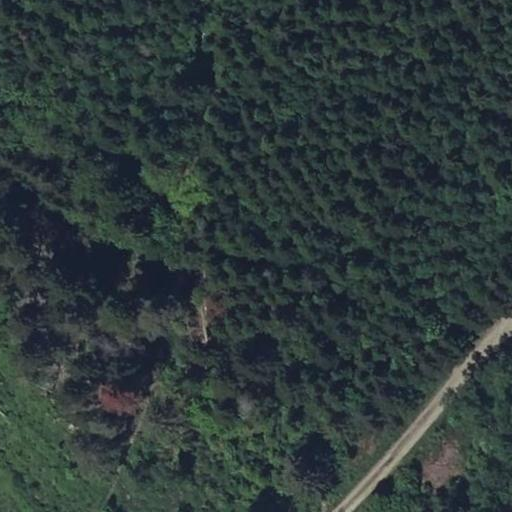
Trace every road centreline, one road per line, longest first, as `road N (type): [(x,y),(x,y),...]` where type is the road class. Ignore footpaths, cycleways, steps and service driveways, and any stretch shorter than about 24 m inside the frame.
road 1 (track): [(92,511),(126,481),(186,223),(221,0)]
road 2 (track): [(348,511),(511,356)]
